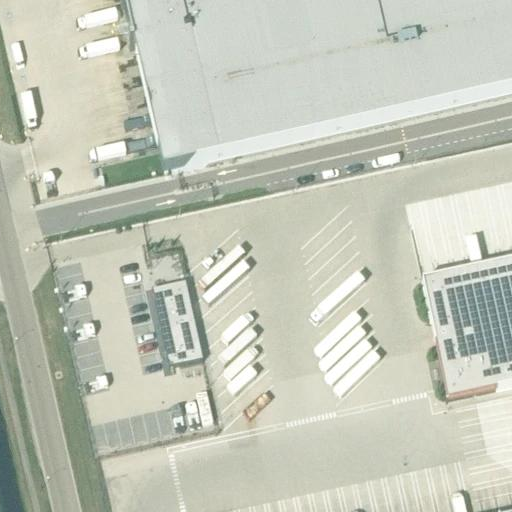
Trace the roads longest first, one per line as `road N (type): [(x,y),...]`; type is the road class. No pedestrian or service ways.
road 1 (unclassified): [(0,224),(65,511)]
road 2 (unknown): [(65,158),(64,96),(28,0)]
